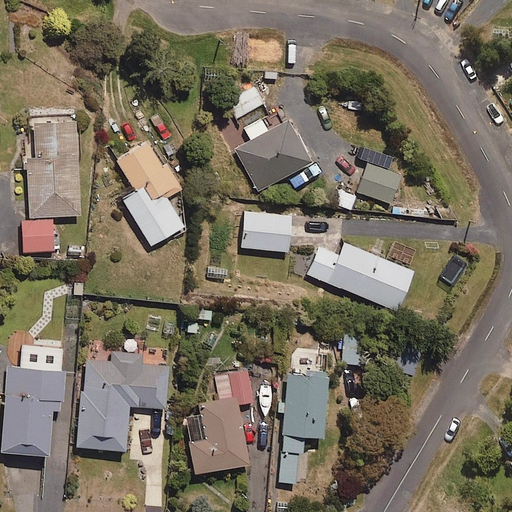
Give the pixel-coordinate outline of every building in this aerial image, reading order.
[(223,103),(233,119),(262,103),(252,86),(223,103)] [(76,215),(74,109),(30,110),(31,156),(25,156),(26,219),(19,220),(20,251),(51,250),(50,216),(76,215)] [(286,119),(265,130),(260,119),(241,129),(239,125),(223,134),(255,191),(309,161),(286,119)] [(161,161),(157,163),(143,141),(113,160),(132,191),(120,199),(149,245),(181,225),(163,196),(177,187),(161,161)] [(389,202),(398,173),(363,162),(354,192),(389,202)] [(285,251),(288,215),(242,212),(239,248),(285,251)] [(394,310),(410,270),(341,242),(336,254),(316,246),(305,274),(394,310)] [(340,363),(358,364),(360,335),(342,334),(340,363)] [(412,376),(420,343),(391,336),(383,369),(412,376)] [(59,371),(61,348),(21,345),(19,366),(4,365),(0,418),(0,451),(45,455),(49,410),(59,410),(62,371),(59,371)] [(139,352),(107,350),(106,359),(84,357),(82,391),(77,391),(74,447),(123,450),(125,406),(163,408),(166,366),(138,364),(139,352)] [(235,402),(251,400),(246,370),(214,375),(218,398),(196,402),(198,414),(182,416),(191,473),(245,464),(235,402)] [(283,374),(279,482),(295,483),(296,453),(300,453),(301,436),(320,436),(323,375),(283,374)]
